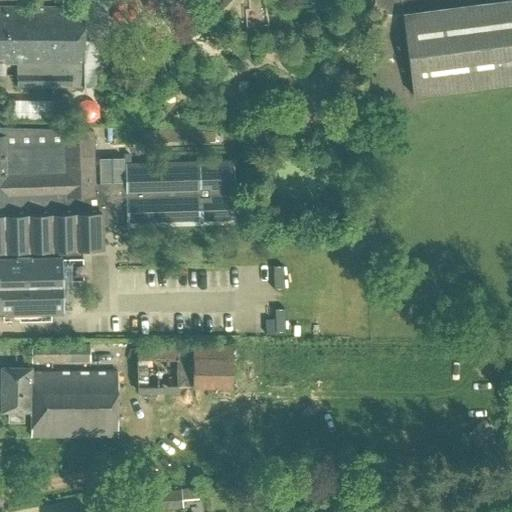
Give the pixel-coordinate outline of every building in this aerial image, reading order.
[(511,0),(510,0),(403,14),(413,95),(511,82),(511,0)] [(84,7),(0,6),(0,58),(3,58),(3,62),(16,63),(16,65),(84,66),(84,7)] [(9,100),(9,121),(64,122),(64,101),(9,100)] [(0,312),(63,311),(62,282),(83,282),(82,251),(101,251),(101,219),(126,219),(126,224),(232,222),(231,164),(125,166),(125,185),(93,185),(92,130),(64,130),(64,128),(0,126),(0,312)] [(138,141),(213,143),(213,131),(157,130),(157,131),(138,130),(138,141)] [(31,361),(89,361),(89,344),(31,344),(31,361)] [(137,347),(137,395),(178,395),(178,388),(192,388),(192,391),(232,391),(232,375),(233,375),(232,347),(137,347)] [(30,436),(117,436),(117,371),(31,370),(31,366),(0,367),(0,410),(8,411),(8,419),(22,420),(22,411),(30,411),(30,436)] [(181,498),(197,497),(196,487),(144,492),(146,510),(148,510),(148,511),(151,511),(159,511),(159,509),(182,506),(181,498)]
